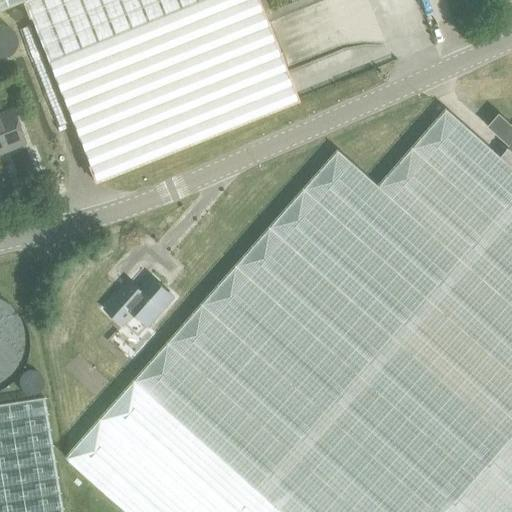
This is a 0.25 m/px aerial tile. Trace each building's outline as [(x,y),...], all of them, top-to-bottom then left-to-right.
[(0,0),(0,10),(21,2),(26,0),(0,0)] [(26,0),(21,2),(63,109),(91,180),(93,184),(94,184),(96,183),(297,102),(296,101),(295,98),(256,0),(26,0)] [(0,150),(22,142),(9,110),(0,113),(0,150)] [(511,511),(511,124),(501,115),(490,127),(510,146),(500,157),(446,110),(379,186),(339,151),(67,460),(126,511),(511,511)] [(134,315),(149,328),(174,299),(150,278),(139,291),(130,283),(105,311),(123,327),(134,315)] [(0,511),(61,511),(42,397),(0,404),(0,511)]
